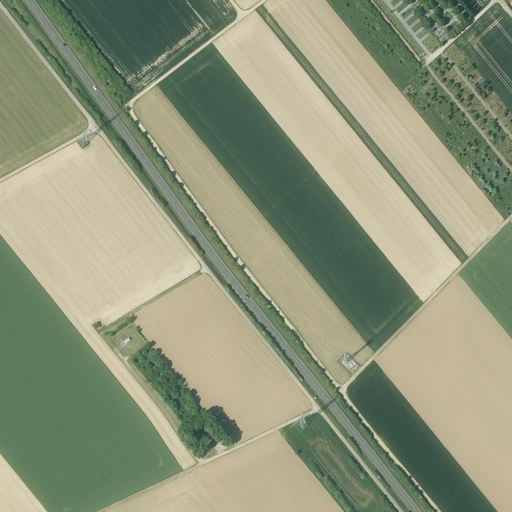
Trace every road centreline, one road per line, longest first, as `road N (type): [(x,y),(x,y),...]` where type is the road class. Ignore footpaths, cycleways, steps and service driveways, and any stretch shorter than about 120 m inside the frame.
road 1 (secondary): [(416,511),(203,242),(30,0)]
road 2 (track): [(439,511),(125,106)]
road 3 (track): [(0,5),(206,268)]
road 4 (track): [(201,464),(102,330),(206,268)]
road 5 (track): [(340,391),(511,215)]
road 6 (track): [(101,511),(319,410)]
road 7 (track): [(206,268),(319,410)]
road 8 (track): [(264,0),(125,106)]
road 9 (track): [(400,90),(495,0)]
road 10 (track): [(400,511),(319,410)]
